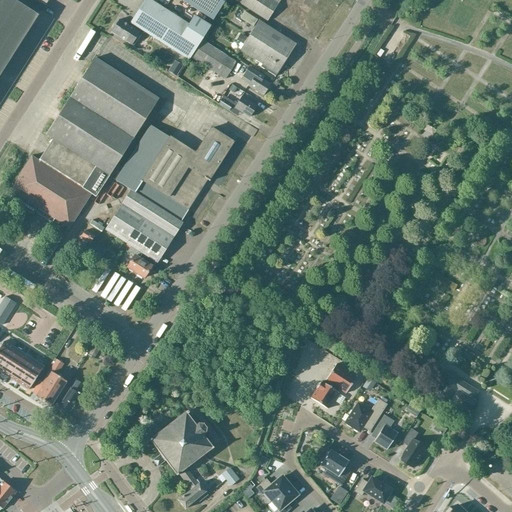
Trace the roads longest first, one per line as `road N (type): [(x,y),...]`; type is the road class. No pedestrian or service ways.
road 1 (unclassified): [(141,344),(366,0)]
road 2 (residential): [(431,491),(328,428),(302,421),(290,466),(329,511)]
road 3 (unclassified): [(141,344),(0,253)]
road 4 (unclassified): [(0,140),(90,0)]
